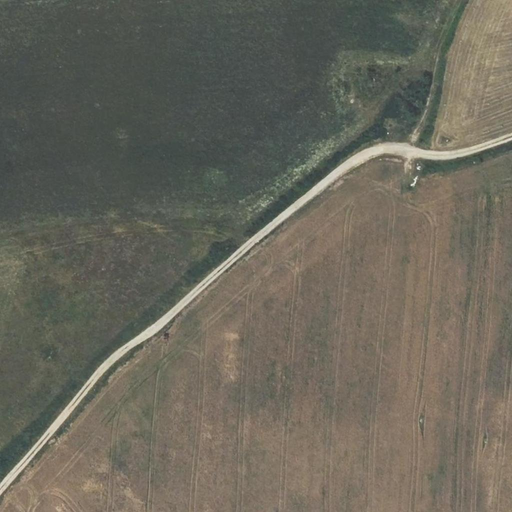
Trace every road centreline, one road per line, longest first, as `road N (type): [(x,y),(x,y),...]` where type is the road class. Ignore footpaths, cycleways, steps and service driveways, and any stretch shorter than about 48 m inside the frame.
road 1 (track): [(0,490),(111,363),(309,194),(374,152),(408,153)]
road 2 (track): [(408,153),(434,88),(439,39),(460,0)]
